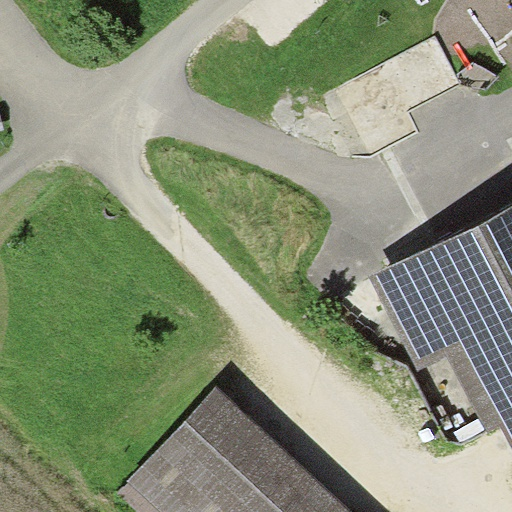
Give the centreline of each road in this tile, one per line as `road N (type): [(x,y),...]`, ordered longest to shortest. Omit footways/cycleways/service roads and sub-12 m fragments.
road 1 (residential): [(511,79),(109,90)]
road 2 (residential): [(233,0),(109,90)]
